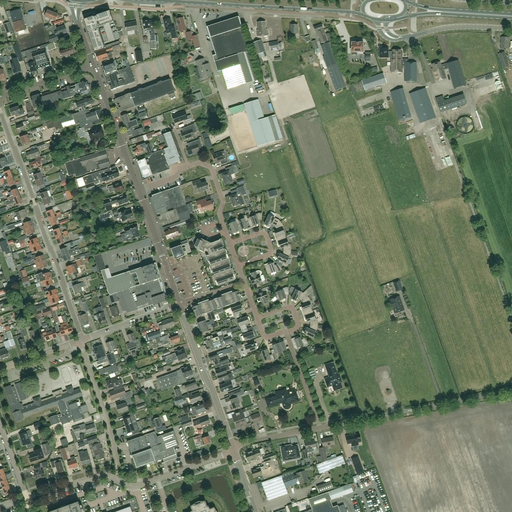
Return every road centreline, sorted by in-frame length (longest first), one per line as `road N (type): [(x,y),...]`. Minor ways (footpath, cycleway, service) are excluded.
road 1 (residential): [(82,340),(0,106)]
road 2 (primary): [(172,0),(364,15)]
road 3 (residential): [(230,244),(223,201),(205,164),(139,190)]
road 4 (secondary): [(232,448),(179,305)]
road 5 (unclassified): [(366,418),(511,390)]
road 6 (residential): [(114,479),(106,416),(78,342)]
road 7 (residential): [(232,448),(366,418)]
road 8 (secondary): [(139,190),(93,67)]
road 9 (secondary): [(179,305),(139,190)]
